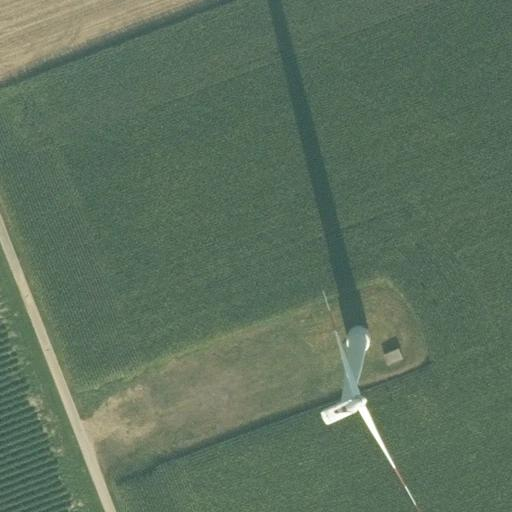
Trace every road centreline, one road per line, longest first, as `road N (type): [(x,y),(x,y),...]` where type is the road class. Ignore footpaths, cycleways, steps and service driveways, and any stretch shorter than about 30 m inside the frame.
road 1 (track): [(0,230),(109,511)]
road 2 (track): [(82,443),(326,353)]
